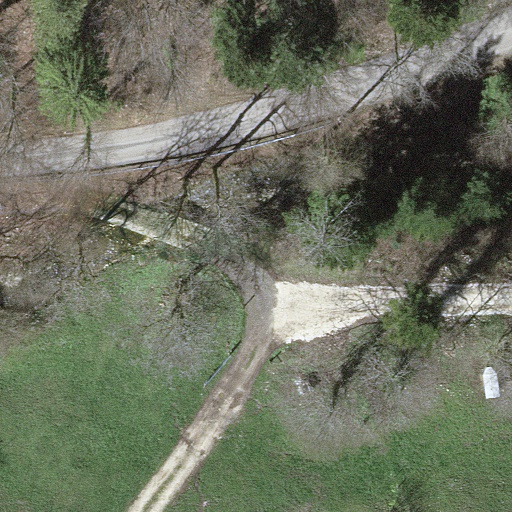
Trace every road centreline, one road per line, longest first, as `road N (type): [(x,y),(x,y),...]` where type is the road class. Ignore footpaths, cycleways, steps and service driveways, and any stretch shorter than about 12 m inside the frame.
road 1 (track): [(0,200),(91,203),(135,214),(210,242),(245,268),(256,289),(262,316),(247,357),(147,511)]
road 2 (tertiary): [(511,30),(245,120),(0,158)]
road 3 (track): [(511,299),(262,316)]
